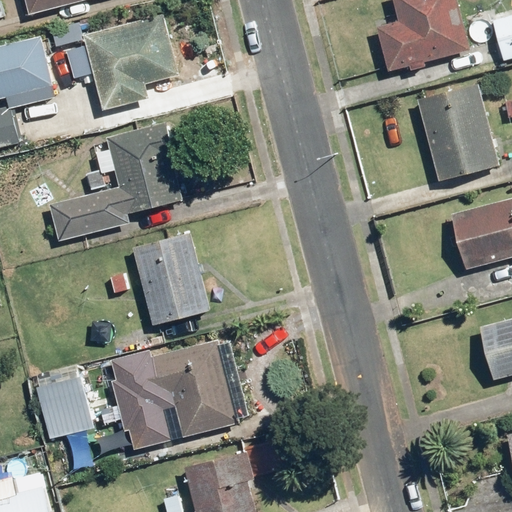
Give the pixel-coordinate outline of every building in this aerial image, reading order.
[(74,0),(34,0),(37,9),(74,0)] [(466,0),(401,0),(407,17),(385,23),(397,66),(479,44),(466,0)] [(155,81),(187,73),(172,12),(91,31),(109,105),(158,93),(155,81)] [(511,16),(500,20),(511,57),(511,16)] [(49,32),(0,43),(0,97),(61,83),(49,32)] [(509,160),(488,81),(423,99),(445,177),(509,160)] [(20,104),(0,108),(0,148),(28,142),(20,104)] [(123,165),(128,184),(57,204),(66,240),(139,220),(136,210),(196,194),(182,145),(197,141),(189,115),(115,135),(118,147),(101,152),(106,170),(123,165)] [(511,195),(460,208),(475,267),(511,257),(511,195)] [(202,230),(141,244),(160,322),(221,307),(202,230)] [(511,316),(487,322),(500,376),(511,373),(511,316)] [(158,347),(119,357),(125,379),(120,380),(133,426),(137,425),(143,447),(181,436),(173,406),(181,404),(190,437),(250,421),(226,334),(159,352),(158,347)] [(269,511),(252,447),(193,463),(206,511),(269,511)] [(0,493),(0,511),(58,511),(47,469),(8,480),(11,490),(0,493)]
